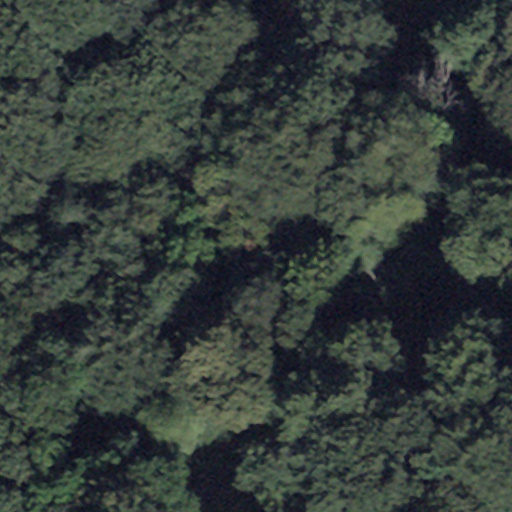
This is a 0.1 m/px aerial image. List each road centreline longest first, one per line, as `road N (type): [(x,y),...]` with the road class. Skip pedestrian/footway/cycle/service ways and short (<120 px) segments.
road 1 (track): [(478,0),(420,58),(108,511)]
road 2 (track): [(0,65),(129,0)]
